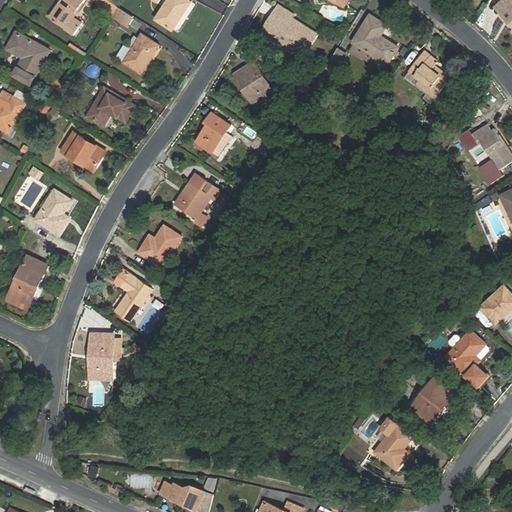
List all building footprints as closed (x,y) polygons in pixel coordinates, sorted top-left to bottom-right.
[(75,17),(86,0),(62,0),(50,18),(74,34),(83,22),(75,17)] [(119,7),(109,0),(93,0),(92,1),(114,15),(119,7)] [(170,0),(158,19),(174,29),(192,2),(188,0),(170,0)] [(511,0),(501,0),(501,1),(506,6),(500,12),(511,25),(511,0)] [(114,15),(113,16),(128,27),(135,17),(119,7),(114,15)] [(266,25),(293,42),(291,46),(306,55),(320,34),(281,10),(276,18),(272,16),(266,25)] [(371,15),(354,42),(388,64),(399,47),(381,36),(387,26),(371,15)] [(32,83),(51,50),(18,31),(8,48),(25,58),(16,74),(32,83)] [(142,73),(160,46),(143,34),(125,61),(142,73)] [(338,47),(330,59),(339,65),(347,53),(338,47)] [(421,79),(417,84),(437,99),(449,82),(433,70),(439,61),(425,51),(411,71),(421,79)] [(237,74),(246,89),(250,87),(261,105),(277,94),(256,62),(237,74)] [(61,91),(65,83),(57,79),(53,88),(61,91)] [(313,88),(303,82),(299,88),(309,95),(313,88)] [(5,91),(16,98),(21,89),(10,83),(5,91)] [(106,87),(100,97),(107,101),(113,91),(106,87)] [(0,126),(11,133),(27,104),(16,98),(5,91),(0,99),(0,126)] [(113,114),(127,122),(137,105),(113,91),(107,101),(100,97),(89,116),(105,126),(113,114)] [(44,104),(40,111),(46,114),(50,107),(44,104)] [(215,113),(208,122),(211,124),(199,142),(220,156),(234,136),(228,132),(232,125),(215,113)] [(480,139),(501,170),(511,163),(511,153),(496,129),(493,130),(489,124),(473,134),(477,141),(480,139)] [(99,148),(100,146),(74,130),(61,152),(88,167),(89,165),(98,171),(108,153),(99,148)] [(262,149),(271,153),(275,146),(266,142),(262,149)] [(36,167),(31,174),(40,179),(44,172),(36,167)] [(222,190),(198,174),(177,204),(198,218),(196,221),(203,226),(208,217),(202,213),(213,198),(215,200),(222,190)] [(65,218),(75,201),(56,190),(37,220),(59,234),(68,220),(65,218)] [(511,191),(502,196),(511,216),(511,191)] [(476,211),(493,203),(489,193),(473,204),(476,211)] [(155,243),(149,239),(141,252),(164,266),(183,237),(166,227),(155,243)] [(30,256),(12,296),(31,305),(49,265),(30,256)] [(117,281),(131,292),(117,312),(132,322),(154,289),(126,269),(117,281)] [(497,326),(511,311),(511,291),(506,284),(480,308),(481,309),(476,313),(485,323),(490,319),(497,326)] [(487,344),(472,331),(448,357),(454,363),(458,359),(465,366),(462,370),(480,386),(490,376),(473,360),(487,344)] [(93,334),(92,378),(95,378),(95,386),(113,386),(113,379),(114,379),(115,334),(93,334)] [(456,394),(437,378),(412,410),(428,423),(442,406),(444,408),(456,394)] [(361,418),(355,426),(359,429),(365,421),(361,418)] [(391,435),(377,452),(382,456),(385,453),(393,459),(390,462),(398,469),(407,457),(401,453),(414,437),(391,419),(383,429),(391,435)] [(96,477),(98,468),(89,466),(87,475),(96,477)] [(130,486),(151,488),(152,476),(131,474),(130,486)] [(201,511),(211,491),(198,485),(186,488),(177,483),(176,486),(168,482),(163,493),(201,511)]
